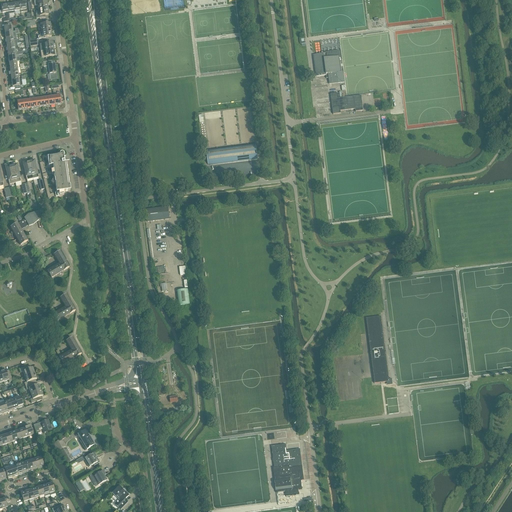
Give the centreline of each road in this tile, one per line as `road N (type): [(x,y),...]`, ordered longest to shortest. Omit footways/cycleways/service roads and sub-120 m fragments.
road 1 (secondary): [(147,379),(96,0)]
road 2 (secondary): [(87,0),(137,378)]
road 3 (unclassified): [(170,195),(293,180),(271,0)]
